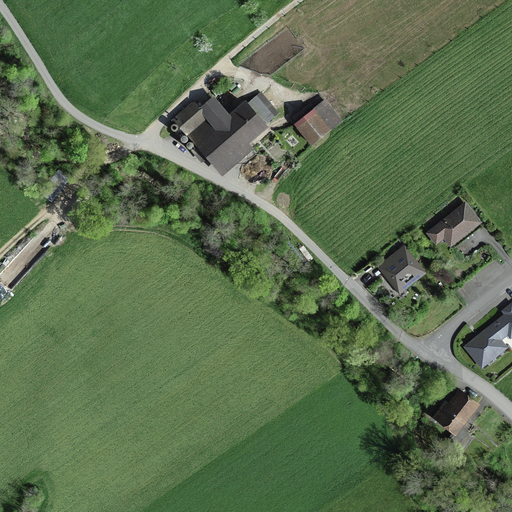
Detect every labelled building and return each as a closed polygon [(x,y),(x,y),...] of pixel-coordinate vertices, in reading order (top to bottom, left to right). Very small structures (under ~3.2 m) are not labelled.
[(188,135),(220,172),(249,148),(245,142),(263,126),(245,105),(229,119),(212,99),(200,110),(195,104),(175,121),(185,132),(205,115),(208,118),(188,135)] [(340,123),(324,102),(294,125),(311,145),(340,123)] [(254,186),(255,186),(258,186),(261,185),(264,184),(266,182),(268,180),(270,177),(271,175),(271,172),(271,168),(271,165),(269,163),(268,160),(265,158),(263,157),(260,155),(257,155),(255,155),(252,156),(249,157),(246,159),(244,161),(242,164),(241,167),(240,170),(240,173),(241,176),(243,178),(244,181),(249,184),(252,185),(254,186)] [(443,236),(450,244),(477,223),(464,206),(429,234),(435,242),(443,236)] [(446,278),(455,289),(494,258),(485,247),(446,278)] [(393,266),(385,273),(395,286),(399,282),(400,283),(402,281),(406,287),(422,274),(407,255),(397,263),(399,265),(397,267),(393,266)] [(511,309),(511,311),(508,307),(503,312),(506,315),(490,327),(500,339),(507,333),(510,337),(511,334),(511,309)] [(494,351),(502,345),(489,329),(465,347),(481,367),(497,354),(494,351)] [(457,429),(476,405),(461,392),(447,409),(444,406),(435,417),(454,432),(447,441),(444,439),(441,443),(450,450),(454,446),(456,448),(465,435),(457,429)]
